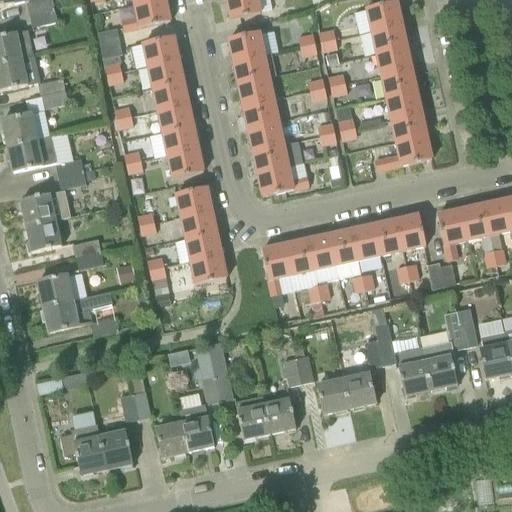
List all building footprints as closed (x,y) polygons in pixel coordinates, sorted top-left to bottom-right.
[(25,0),(0,0),(0,9),(27,3),(25,0)] [(29,18),(54,12),(51,0),(49,0),(27,5),(29,18)] [(132,0),(134,8),(165,2),(164,0),(132,0)] [(258,0),(225,0),(230,22),(261,15),(258,0)] [(165,2),(134,8),(137,21),(121,24),(124,34),(170,24),(165,2)] [(370,34),(402,28),(397,5),(365,12),(370,34)] [(54,12),(29,18),(32,30),(57,25),(54,12)] [(375,57),(407,50),(402,28),(370,34),(375,57)] [(100,48),(119,44),(116,31),(97,36),(100,48)] [(320,46),(335,43),(333,33),(318,36),(320,46)] [(0,66),(22,62),(16,35),(0,39),(0,66)] [(265,59),(271,58),(271,57),(264,58),(259,36),(228,43),(233,66),(265,59)] [(314,48),(313,45),(312,38),(297,41),(299,51),(314,48)] [(147,69),(179,62),(174,40),(142,47),(147,69)] [(323,56),(338,52),(335,43),(320,46),(323,56)] [(100,48),(103,62),(117,58),(122,57),(119,44),(100,48)] [(300,57),(316,53),(315,45),(313,45),(314,48),(299,51),(300,57)] [(380,79),(412,72),(407,50),(375,57),(380,79)] [(34,59),(22,62),(0,66),(0,93),(40,85),(34,59)] [(238,87),(270,80),(265,59),(233,66),(238,87)] [(152,91),(183,85),(179,62),(147,69),(152,91)] [(121,75),(119,66),(105,69),(107,79),(121,75)] [(385,102),(417,95),(412,72),(380,79),(385,102)] [(109,88),(123,85),(121,75),(107,79),(109,88)] [(330,91),(345,87),(343,77),(328,81),(330,91)] [(243,109),(274,102),(270,80),(238,87),(243,109)] [(41,100),(66,94),(63,82),(38,87),(41,100)] [(310,95),(325,92),(322,82),(307,85),(310,95)] [(157,114),(189,108),(183,85),(152,91),(157,114)] [(332,100),(347,97),(345,87),(330,91),(332,100)] [(312,105),(327,101),(325,92),(310,95),(312,105)] [(43,113),(68,107),(66,94),(41,100),(43,113)] [(390,124),(421,117),(417,95),(385,102),(390,124)] [(248,132),(279,125),(274,102),(243,109),(248,132)] [(162,136),(193,130),(189,108),(157,114),(162,136)] [(117,123),(131,120),(129,110),(114,113),(117,123)] [(8,149),(37,142),(31,116),(2,123),(8,149)] [(395,147),(426,140),(421,117),(390,124),(395,147)] [(119,133),(133,129),(131,120),(117,123),(119,133)] [(340,135),(355,132),(353,122),(338,125),(340,135)] [(252,155),(284,148),(279,125),(248,132),(252,155)] [(319,139),(334,136),(332,126),(317,130),(319,139)] [(167,159),(198,152),(193,130),(162,136),(167,159)] [(342,145),(357,141),(355,132),(340,135),(342,145)] [(322,149),(336,146),(334,136),(319,139),(322,149)] [(37,142),(8,149),(13,175),(43,169),(55,166),(49,139),(37,142)] [(382,162),(385,172),(431,162),(426,140),(395,147),(398,158),(382,162)] [(257,177),(289,169),(284,148),(252,155),(257,177)] [(198,152),(167,159),(172,181),(203,174),(198,152)] [(126,167),(140,164),(138,155),(124,158),(126,167)] [(58,180),(83,175),(81,163),(81,162),(56,168),(58,180)] [(377,174),(385,172),(382,162),(374,163),(377,174)] [(128,177),(143,174),(140,164),(126,167),(128,177)] [(289,169),(257,177),(262,200),(309,190),(307,179),(292,182),(289,169)] [(61,193),(86,188),(85,184),(83,175),(58,180),(61,193)] [(180,220),(211,213),(207,190),(175,197),(180,220)] [(25,230),(56,223),(72,219),(66,193),(20,203),(25,230)] [(482,207),(489,238),(511,234),(504,203),(482,207)] [(466,243),(480,240),(489,238),(482,207),(460,212),(466,243)] [(454,246),(466,243),(460,212),(437,217),(447,264),(458,262),(454,246)] [(185,242),(216,235),(211,213),(180,220),(185,242)] [(140,229),(154,226),(152,216),(138,219),(140,229)] [(396,223),(403,254),(425,249),(418,218),(396,223)] [(56,223),(25,230),(31,256),(62,249),(56,223)] [(380,259),(403,254),(396,223),(374,227),(380,259)] [(142,239),(156,236),(154,226),(140,229),(142,239)] [(358,263),(380,259),(374,227),(351,232),(358,263)] [(336,268),(358,263),(351,232),(329,237),(336,268)] [(190,265),(221,258),(216,235),(185,242),(190,265)] [(313,273),(336,268),(329,237),(306,242),(313,273)] [(76,261),(101,255),(98,242),(73,248),(76,261)] [(291,278),(313,273),(306,242),(284,247),(291,278)] [(279,281),(291,278),(284,247),(261,252),(272,299),(282,296),(279,281)] [(492,254),(495,269),(506,266),(503,252),(502,252),(492,254)] [(495,269),(492,254),(483,256),(486,271),(495,269)] [(79,273),(103,268),(101,255),(76,261),(79,273)] [(221,258),(190,265),(195,287),(226,281),(221,258)] [(149,274),(164,270),(162,261),(147,264),(149,274)] [(444,290),(440,269),(439,266),(427,268),(432,292),(444,290)] [(409,284),(419,282),(416,267),(406,270),(409,284)] [(444,290),(456,287),(452,267),(440,269),(444,290)] [(151,283),(166,280),(164,270),(149,274),(151,283)] [(399,286),(409,284),(406,270),(396,272),(399,286)] [(43,310),(73,303),(67,277),(38,284),(43,310)] [(364,294),(374,292),(371,277),(360,280),(364,294)] [(355,296),(364,294),(360,280),(352,282),(355,296)] [(327,287),(317,289),(320,303),(330,301),(327,287)] [(311,306),(320,303),(317,289),(307,291),(311,306)] [(73,303),(43,310),(49,336),(91,327),(88,314),(95,312),(113,309),(109,295),(73,303)] [(465,351),(476,348),(471,324),(468,312),(457,315),(465,351)] [(422,351),(431,393),(457,388),(450,357),(453,357),(452,353),(465,351),(457,315),(443,317),(449,345),(422,351)] [(115,321),(91,327),(93,339),(118,334),(115,321)] [(383,368),(395,366),(387,328),(375,331),(377,344),(383,368)] [(511,333),(503,335),(511,374),(511,333)] [(486,382),(511,375),(511,374),(503,335),(481,340),(484,351),(480,352),(486,382)] [(370,371),(383,368),(377,344),(365,346),(370,371)] [(220,405),(232,402),(220,346),(207,349),(220,405)] [(208,407),(220,405),(207,349),(196,351),(208,407)] [(405,399),(431,393),(422,351),(398,356),(400,368),(398,369),(405,399)] [(301,387),(314,384),(308,359),(305,360),(303,352),(294,354),(296,362),(301,387)] [(289,390),(301,387),(296,362),(283,365),(289,390)] [(138,423),(151,420),(146,394),(145,395),(140,371),(128,374),(133,397),(138,423)] [(63,394),(88,388),(85,376),(61,381),(63,394)] [(343,382),(349,412),(375,406),(369,377),(343,382)] [(323,417),(349,412),(343,382),(317,388),(323,417)] [(511,385),(494,388),(496,400),(511,397),(511,385)] [(126,425),(138,423),(133,397),(122,400),(120,400),(126,425)] [(243,442),(269,436),(261,399),(235,405),(243,442)] [(261,399),(269,436),(295,431),(289,401),(263,406),(262,399),(261,399)] [(182,426),(188,455),(214,450),(205,411),(203,411),(201,403),(195,404),(196,409),(179,413),(182,426)] [(161,461),(188,455),(182,426),(155,432),(161,461)] [(106,474),(98,440),(96,427),(70,433),(70,437),(60,439),(65,459),(75,457),(80,480),(106,474)] [(98,440),(106,474),(132,468),(125,434),(98,440)]
